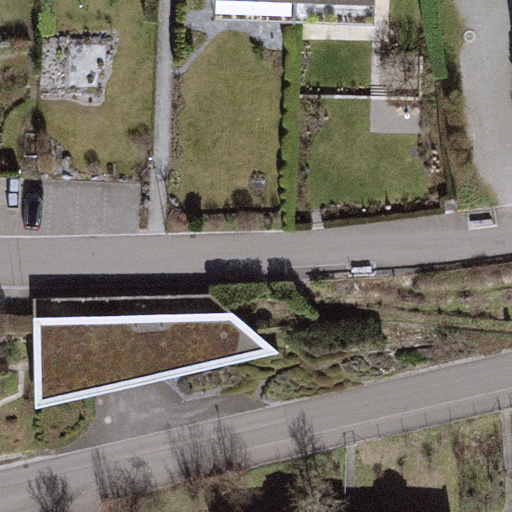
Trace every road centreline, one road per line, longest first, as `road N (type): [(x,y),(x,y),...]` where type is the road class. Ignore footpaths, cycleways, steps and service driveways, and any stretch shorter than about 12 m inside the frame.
road 1 (residential): [(511,365),(0,492)]
road 2 (residential): [(0,266),(256,268),(511,247)]
